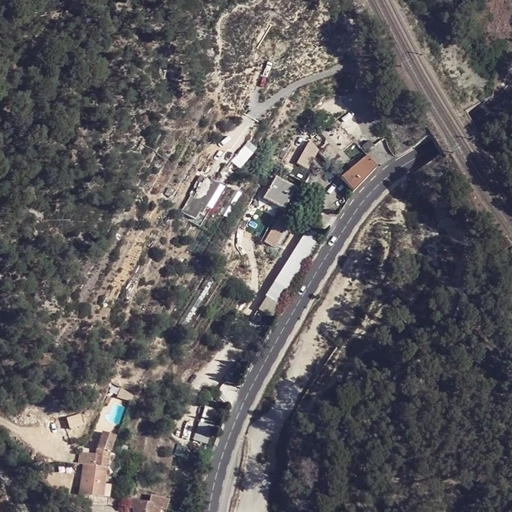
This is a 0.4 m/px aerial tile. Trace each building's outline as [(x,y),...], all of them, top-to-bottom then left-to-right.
[(316,151),(351,192),(374,167),(332,116),(331,117),(320,126),(305,138),(306,141),(316,151)] [(247,140),(231,161),(240,168),(256,146),(247,140)] [(316,151),(306,141),(293,162),(306,170),(316,151)] [(273,176),(259,199),(288,214),(300,190),(273,176)] [(219,188),(202,177),(189,198),(186,196),(176,211),(182,216),(181,218),(196,226),(219,188)] [(233,191),(193,255),(199,258),(239,195),(233,191)] [(241,196),(201,259),(206,262),(246,199),(241,196)] [(248,201),(209,264),(215,268),(255,205),(248,201)] [(257,206),(218,270),(224,273),(263,210),(257,206)] [(266,211),(226,275),(232,278),(271,214),(266,211)] [(277,216),(261,241),(265,244),(269,247),(271,247),(286,221),(277,216)] [(298,228),(256,294),(277,307),(318,241),(298,228)] [(265,244),(261,241),(259,240),(234,280),(241,284),(265,244)] [(271,247),(269,247),(244,287),(251,291),(277,251),(271,247)] [(355,262),(357,284),(379,282),(377,260),(355,262)] [(215,276),(177,339),(183,343),(223,280),(215,276)] [(224,281),(185,343),(191,348),(230,285),(224,281)] [(233,287),(194,349),(199,352),(239,291),(233,287)] [(241,293),(202,355),(208,359),(248,297),(241,293)] [(317,335),(330,345),(352,315),(339,306),(317,335)] [(206,405),(190,448),(203,452),(220,410),(206,405)] [(194,407),(180,444),(187,446),(201,410),(194,407)] [(105,454),(92,451),(88,465),(86,481),(101,482),(105,454)] [(88,465),(79,464),(74,495),(84,496),(100,497),(101,487),(101,482),(86,481),(88,465)] [(146,511),(147,507),(148,502),(129,498),(126,511),(146,511)]
